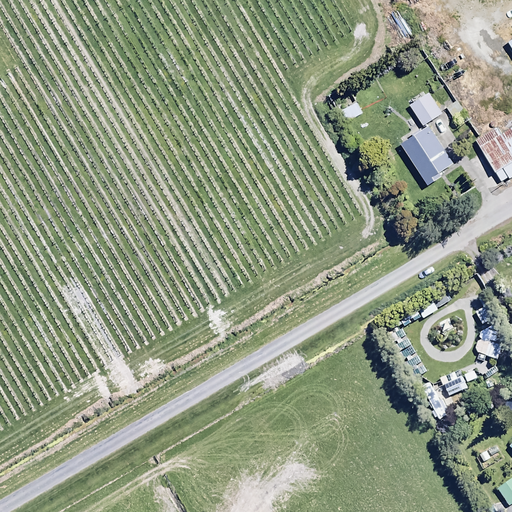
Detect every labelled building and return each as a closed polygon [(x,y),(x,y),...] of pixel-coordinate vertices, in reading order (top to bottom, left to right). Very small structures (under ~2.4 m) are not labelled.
[(511,125),(509,128),(501,132),(499,134),(495,127),(474,141),(499,182),(507,177),(508,179),(511,176),(511,38),(506,43),(511,52),(511,125)] [(428,93),(408,106),(421,126),(441,114),(428,93)] [(456,101),(445,109),(452,119),(463,111),(456,101)] [(342,126),(361,114),(354,103),(342,110),(338,104),(332,108),(342,126)] [(399,144),(426,185),(440,176),(437,172),(446,166),(449,171),(455,167),(428,125),(399,144)] [(511,502),(511,477),(495,490),(508,506),(511,502)]
